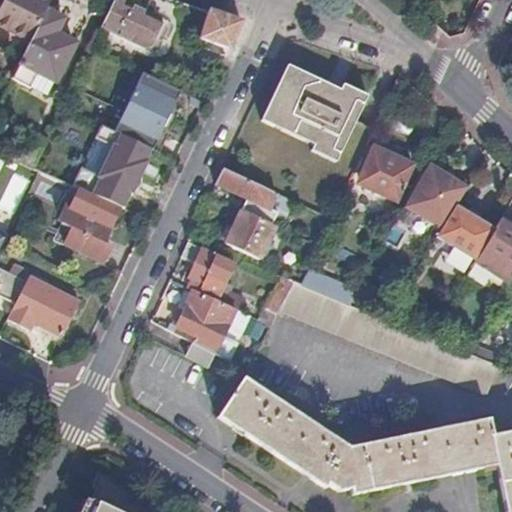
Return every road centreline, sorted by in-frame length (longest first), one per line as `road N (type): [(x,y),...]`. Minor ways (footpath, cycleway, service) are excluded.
road 1 (residential): [(79,409),(275,1)]
road 2 (residential): [(244,511),(79,409)]
road 3 (residential): [(275,1),(409,45)]
